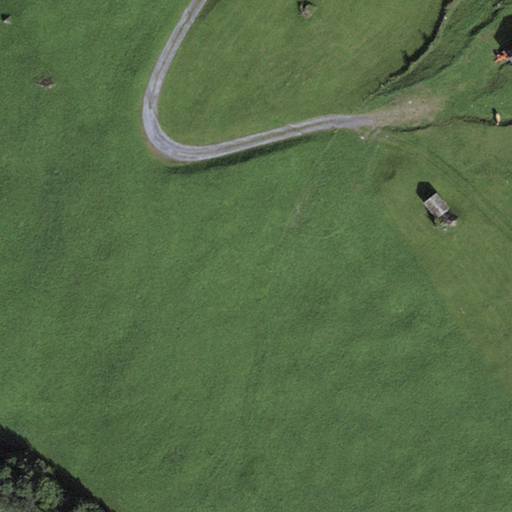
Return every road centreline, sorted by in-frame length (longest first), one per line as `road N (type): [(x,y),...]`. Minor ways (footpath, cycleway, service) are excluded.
road 1 (track): [(197,0),(150,91),(150,120),(178,155),(203,157),(313,127),(417,115),(500,61)]
road 2 (track): [(511,214),(442,157),(375,121)]
